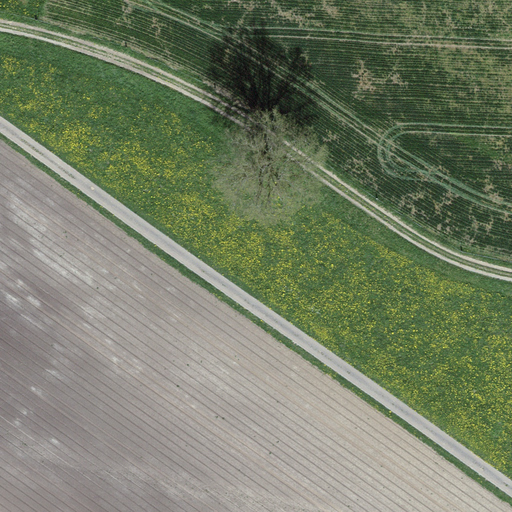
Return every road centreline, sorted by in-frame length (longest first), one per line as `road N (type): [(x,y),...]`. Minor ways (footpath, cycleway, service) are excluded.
road 1 (track): [(0,131),(511,496)]
road 2 (track): [(0,25),(200,92),(421,242),(511,276)]
